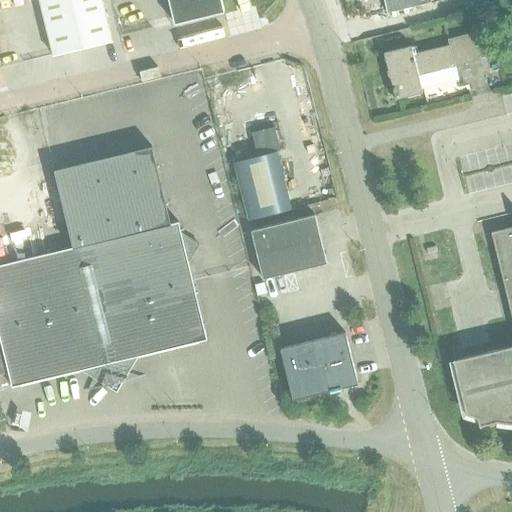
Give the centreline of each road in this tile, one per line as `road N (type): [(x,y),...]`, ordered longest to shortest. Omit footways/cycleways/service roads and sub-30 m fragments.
road 1 (unclassified): [(426,460),(319,26)]
road 2 (unclassified): [(426,460),(252,430),(117,434),(0,453)]
road 3 (unclassified): [(0,98),(319,26)]
road 4 (unknown): [(511,125),(444,146),(455,208)]
